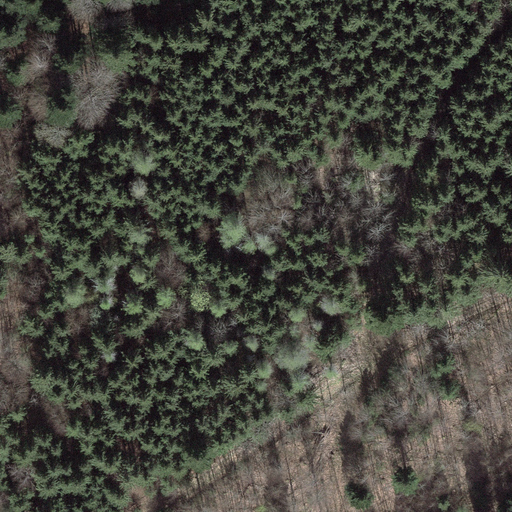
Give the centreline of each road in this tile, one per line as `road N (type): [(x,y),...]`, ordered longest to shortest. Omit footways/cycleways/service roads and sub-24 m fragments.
road 1 (track): [(174,511),(375,354),(511,289)]
road 2 (track): [(511,7),(417,123),(375,354)]
